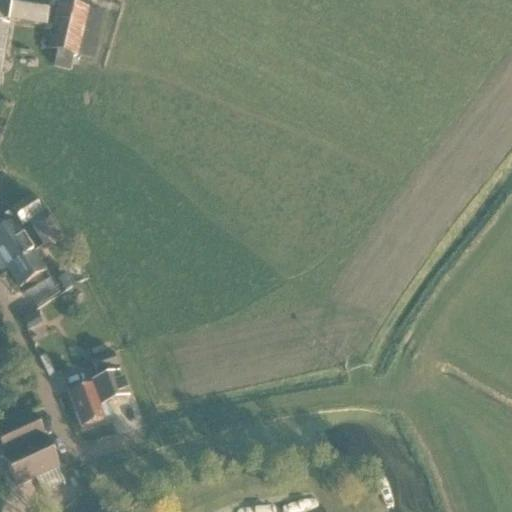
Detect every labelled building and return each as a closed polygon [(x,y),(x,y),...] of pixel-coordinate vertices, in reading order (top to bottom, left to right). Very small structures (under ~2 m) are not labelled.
[(11,0),(8,22),(46,29),(50,3),(33,0),(11,0)] [(74,58),(93,62),(104,14),(58,3),(46,52),(57,54),(54,70),(70,74),(74,58)] [(33,256),(17,232),(28,226),(41,217),(30,200),(10,213),(16,223),(7,229),(0,233),(0,261),(19,290),(25,286),(25,287),(39,278),(38,277),(44,273),(33,256)] [(43,249),(32,232),(28,226),(17,232),(33,256),(43,249)] [(73,286),(64,273),(50,283),(58,296),(73,286)] [(102,350),(90,353),(93,362),(105,358),(102,350)] [(117,370),(112,355),(105,358),(93,362),(91,363),(96,377),(97,377),(98,382),(91,384),(92,387),(68,396),(80,431),(109,421),(105,408),(128,399),(118,369),(117,370)] [(0,432),(0,449),(3,457),(40,441),(44,439),(34,417),(0,432)] [(3,457),(18,489),(35,481),(57,471),(58,470),(45,439),(44,439),(40,441),(3,457)]
